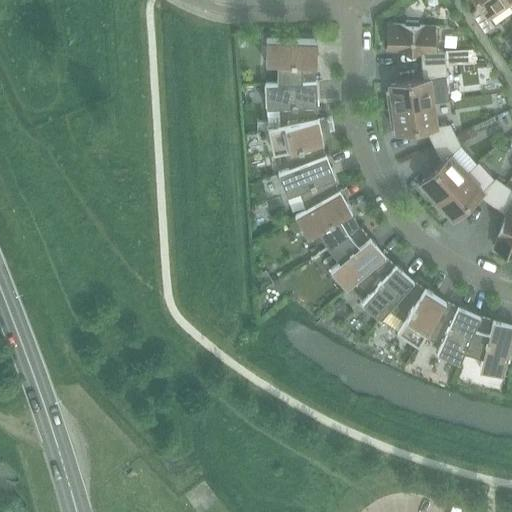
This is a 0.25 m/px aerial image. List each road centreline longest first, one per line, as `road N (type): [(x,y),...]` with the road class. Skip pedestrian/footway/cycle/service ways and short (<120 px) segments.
road 1 (residential): [(347,3),(366,158),(426,243),(511,275)]
road 2 (primary): [(72,511),(0,292)]
road 3 (residential): [(347,3),(273,13),(191,0)]
